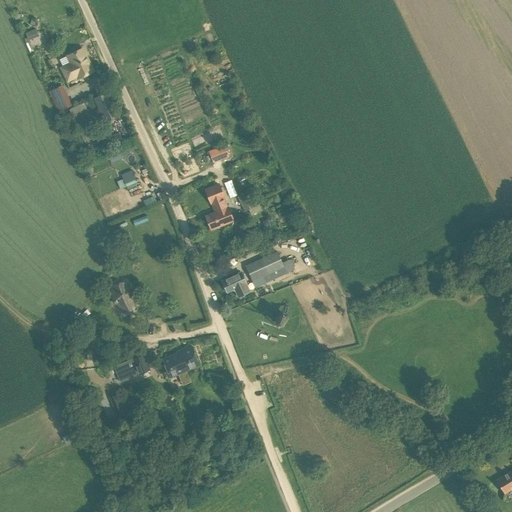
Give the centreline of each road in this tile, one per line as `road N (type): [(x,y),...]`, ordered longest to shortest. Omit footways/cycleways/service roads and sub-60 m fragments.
road 1 (unclassified): [(189,237),(81,0)]
road 2 (unclassified): [(382,511),(511,438)]
road 3 (track): [(293,511),(241,375)]
